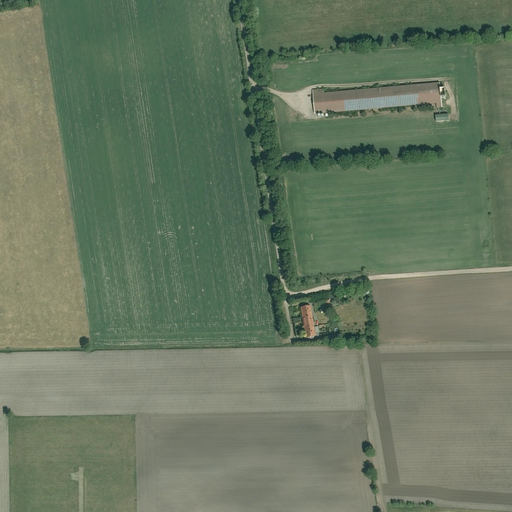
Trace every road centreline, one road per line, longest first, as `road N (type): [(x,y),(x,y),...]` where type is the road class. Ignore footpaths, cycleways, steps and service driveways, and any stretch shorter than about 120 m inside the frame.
road 1 (residential): [(237,0),(292,342)]
road 2 (track): [(384,511),(357,344)]
